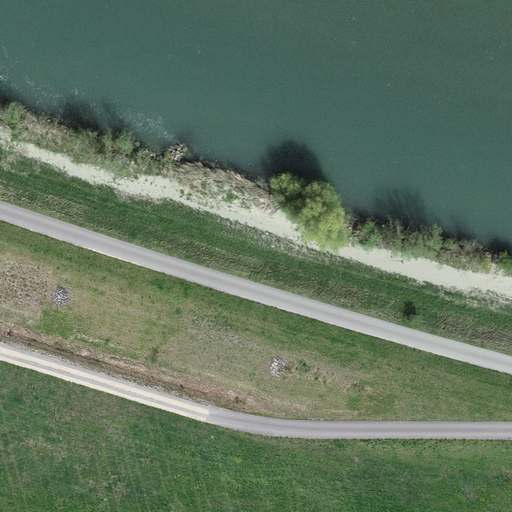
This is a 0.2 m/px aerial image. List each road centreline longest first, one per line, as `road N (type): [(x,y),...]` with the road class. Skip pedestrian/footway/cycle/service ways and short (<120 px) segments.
road 1 (unclassified): [(511,368),(0,208)]
road 2 (track): [(0,346),(211,416),(346,431),(511,433)]
